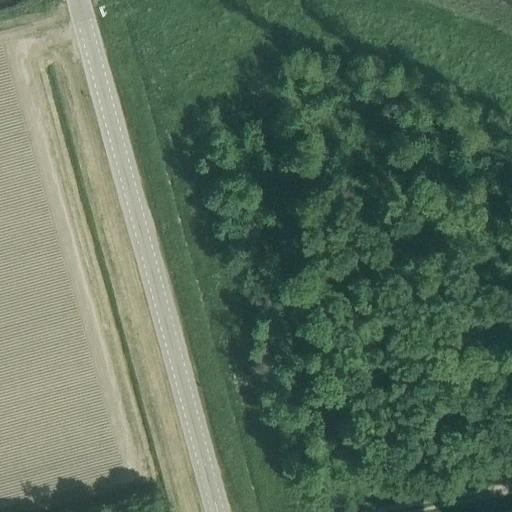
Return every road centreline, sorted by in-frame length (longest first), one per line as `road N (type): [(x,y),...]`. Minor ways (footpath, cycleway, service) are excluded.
road 1 (tertiary): [(216,511),(79,0)]
road 2 (track): [(392,511),(511,486)]
